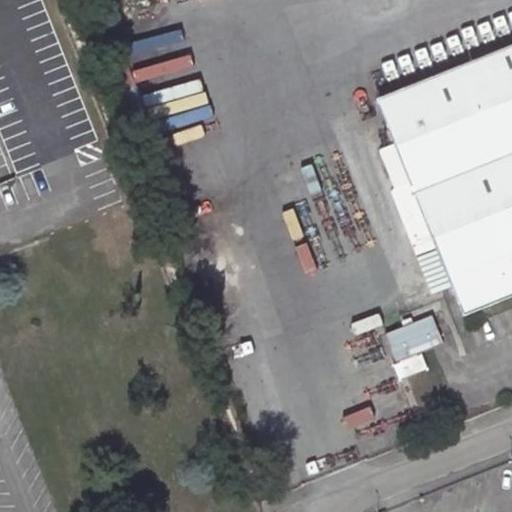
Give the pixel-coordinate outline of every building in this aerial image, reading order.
[(511,47),(380,100),(413,184),(439,250),(437,251),(419,258),(433,293),(451,286),(463,317),(511,297),(511,47)] [(413,184),(391,192),(418,259),(419,258),(437,251),(439,250),(413,184)] [(404,328),(385,335),(397,363),(443,344),(432,316),(413,324),(404,328)] [(411,318),(401,322),(404,328),(413,324),(411,318)] [(360,439),(365,453),(389,445),(385,430),(360,439)]
